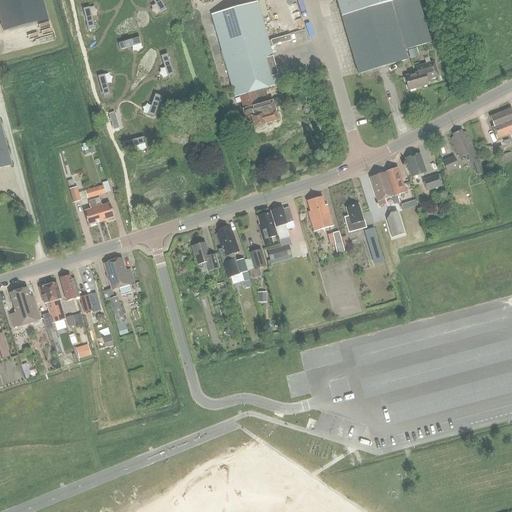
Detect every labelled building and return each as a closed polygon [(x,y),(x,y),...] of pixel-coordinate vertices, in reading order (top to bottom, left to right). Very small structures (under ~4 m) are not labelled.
[(41,0),(0,0),(0,20),(3,33),(47,21),(41,0)] [(159,0),(151,0),(160,13),(166,10),(159,0)] [(336,0),(342,17),(359,75),(408,60),(405,51),(431,43),(418,0),(336,0)] [(264,1),(258,2),(262,18),(268,16),(264,1)] [(258,2),(212,15),(235,98),(240,96),(254,92),(255,92),(262,90),(281,85),(263,22),(262,18),(258,2)] [(89,8),(82,9),(88,31),(95,29),(89,8)] [(290,35),(271,40),(273,46),(292,41),(290,35)] [(139,37),(118,44),(120,51),(141,44),(139,37)] [(435,40),(438,50),(444,48),(441,38),(437,40),(435,40)] [(168,55),(161,57),(166,77),(173,75),(168,55)] [(409,91),(429,85),(427,81),(439,77),(434,62),(422,66),(424,71),(405,77),(409,91)] [(104,75),(98,77),(103,98),(110,96),(104,75)] [(254,92),(240,96),(244,109),(243,110),(245,118),(243,118),(246,126),(253,124),(254,128),(265,125),(265,124),(278,121),(276,112),(275,112),(272,102),(259,105),(257,102),(254,92)] [(155,95),(147,115),(154,117),(161,97),(155,95)] [(511,140),(511,109),(511,108),(490,117),(494,127),(492,128),(497,139),(510,134),(511,140)] [(0,120),(0,169),(12,166),(0,120)] [(483,174),(479,161),(466,132),(463,134),(461,131),(453,135),(454,138),(451,139),(460,158),(467,155),(471,163),(474,161),(479,175),(483,174)] [(122,143),(124,150),(146,144),(144,138),(122,143)] [(487,162),(490,170),(511,161),(511,156),(511,153),(497,158),(496,156),(505,152),(503,147),(494,150),(493,147),(485,150),(489,161),(487,162)] [(427,173),(420,154),(405,160),(411,179),(427,173)] [(455,157),(442,162),(447,175),(460,169),(455,157)] [(400,203),(397,195),(406,192),(398,168),(386,172),(391,185),(387,186),(391,197),(392,197),(395,205),(400,203)] [(385,200),(391,197),(387,186),(391,185),(386,173),(370,178),(380,207),(386,205),(385,200)] [(438,176),(422,181),(426,193),(442,188),(441,186),(442,185),(440,179),(439,179),(438,176)] [(103,186),(92,190),(94,197),(105,194),(103,186)] [(81,201),(79,194),(77,187),(69,189),(73,203),(81,201)] [(92,190),(86,191),(88,199),(94,197),(92,190)] [(314,232),(333,227),(327,206),(325,207),(322,197),(307,202),(310,212),(308,213),(314,232)] [(102,207),(99,199),(95,200),(102,222),(114,218),(110,204),(102,207)] [(89,226),(102,222),(95,200),(89,202),(91,210),(84,212),(89,226)] [(364,221),(359,205),(346,209),(348,216),(344,218),(349,234),(367,228),(364,221)] [(287,224),(293,222),(289,208),(281,211),(280,209),(271,212),(279,240),(289,237),(285,224),(287,224)] [(391,214),(387,220),(393,239),(405,235),(404,233),(398,212),(391,214)] [(272,238),(277,236),(270,213),(258,217),(260,225),(259,227),(263,241),(265,246),(274,244),(272,238)] [(228,231),(227,228),(219,230),(220,234),(217,234),(222,247),(222,250),(219,251),(224,266),(228,279),(239,275),(235,262),(236,262),(234,253),(238,252),(231,230),(228,231)] [(372,229),(364,231),(372,256),(381,253),(374,229),(372,229)] [(338,232),(327,235),(330,245),(333,244),(336,253),(343,251),(338,232)] [(308,239),(302,241),(305,255),(312,253),(308,239)] [(216,255),(210,256),(206,243),(193,247),(198,266),(206,263),(208,272),(220,269),(216,255)] [(289,246),(268,252),(271,262),(291,256),(289,246)] [(262,250),(249,253),(255,271),(267,267),(262,250)] [(129,285),(134,284),(130,270),(126,271),(122,259),(105,264),(112,290),(119,288),(129,285)] [(236,262),(235,262),(239,275),(241,274),(242,274),(247,272),(244,260),(236,262)] [(247,272),(242,274),(244,282),(250,281),(248,272),(247,272)] [(65,296),(67,302),(80,298),(84,314),(92,312),(88,296),(80,298),(75,279),(71,280),(70,276),(60,279),(65,296)] [(60,322),(64,321),(65,320),(59,300),(62,300),(57,283),(48,286),(49,290),(50,290),(51,294),(51,295),(56,313),(57,312),(60,322)] [(222,284),(216,286),(217,292),(221,291),(222,293),(224,292),(224,290),(222,284)] [(129,285),(119,288),(122,296),(132,293),(129,285)] [(55,324),(60,322),(57,312),(56,313),(51,295),(51,294),(50,290),(49,290),(48,286),(39,289),(44,305),(47,304),(50,314),(42,316),(46,331),(50,330),(54,328),(56,328),(55,324)] [(14,329),(40,320),(33,299),(30,300),(27,288),(10,293),(16,313),(10,315),(14,329)] [(267,303),(266,293),(258,293),(258,303),(267,303)] [(97,294),(88,296),(92,312),(92,313),(101,310),(97,294)] [(117,297),(108,300),(117,325),(120,337),(128,334),(125,323),(125,322),(117,297)] [(137,310),(131,312),(135,321),(140,318),(137,310)] [(75,326),(72,316),(66,318),(69,328),(75,326)] [(236,330),(228,327),(225,335),(233,338),(236,330)] [(50,330),(46,331),(49,341),(57,339),(54,328),(50,330)] [(0,360),(10,357),(3,333),(0,334),(0,360)] [(88,345),(76,349),(79,359),(91,356),(88,345)] [(26,380),(38,376),(36,370),(29,373),(26,364),(21,366),(26,380)]
